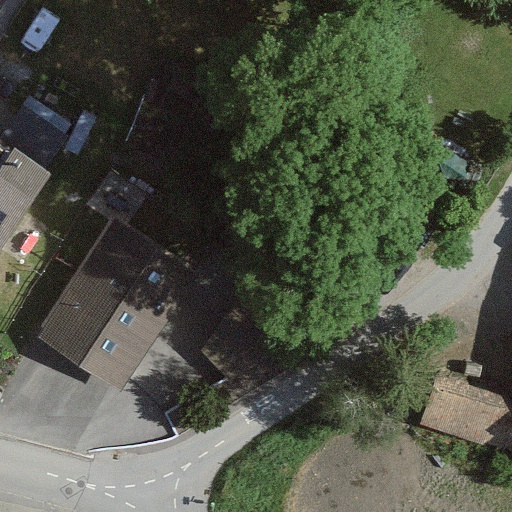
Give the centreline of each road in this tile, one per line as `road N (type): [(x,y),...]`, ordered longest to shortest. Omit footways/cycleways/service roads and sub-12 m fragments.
road 1 (unclassified): [(122,511),(453,289),(511,203)]
road 2 (unclassified): [(0,464),(111,511)]
